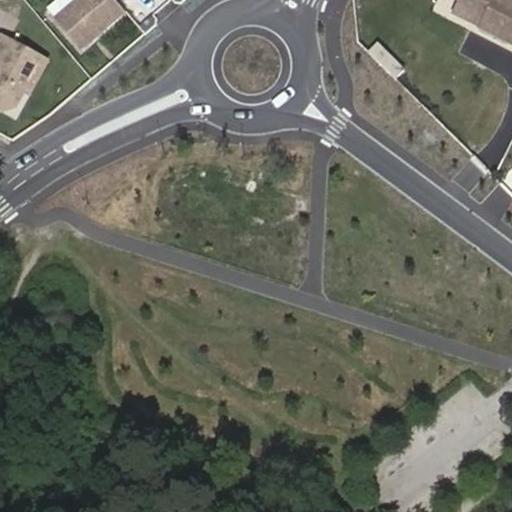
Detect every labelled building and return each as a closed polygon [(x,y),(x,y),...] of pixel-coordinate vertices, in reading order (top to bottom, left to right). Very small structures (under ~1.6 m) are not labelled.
[(124,10),(115,0),(72,0),(52,18),(78,49),(124,10)] [(511,0),(457,0),(455,5),(478,16),(475,22),(508,37),(511,32),(511,0)] [(455,5),(452,11),(475,22),(478,16),(455,5)] [(46,57),(5,35),(0,43),(0,108),(16,104),(24,89),(28,91),(46,57)] [(379,42),(367,52),(390,78),(401,68),(379,42)]
